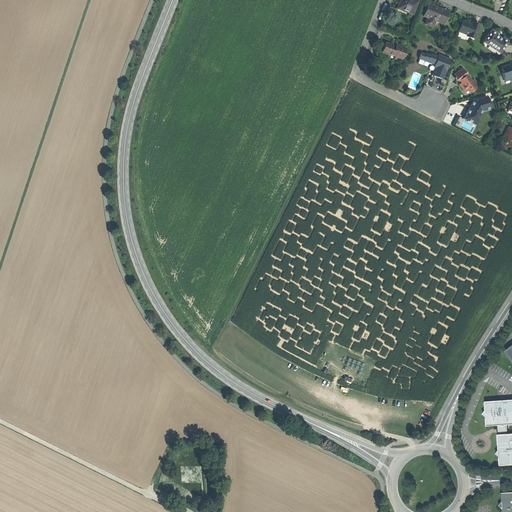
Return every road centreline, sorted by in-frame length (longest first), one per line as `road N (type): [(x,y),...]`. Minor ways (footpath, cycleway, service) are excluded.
road 1 (track): [(356,74),(347,78),(215,351),(301,406),(413,441),(416,452)]
road 2 (secondary): [(172,0),(124,145),(124,205),(140,267),(202,357),(252,393),(325,428)]
road 3 (track): [(0,267),(88,0)]
road 4 (track): [(0,422),(181,511)]
